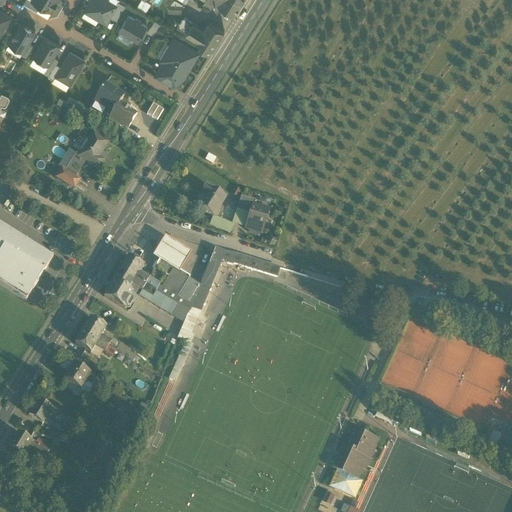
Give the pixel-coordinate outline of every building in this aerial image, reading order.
[(32,0),(31,0),(25,0),(23,4),(37,12),(41,6),(32,0)] [(58,0),(32,0),(41,6),(52,12),(58,0)] [(106,23),(110,17),(116,6),(105,0),(91,0),(85,11),(99,19),(106,23)] [(141,0),(137,8),(146,13),(151,4),(144,0),(141,0)] [(203,5),(217,14),(220,8),(210,2),(210,1),(207,0),(206,0),(205,2),(203,5)] [(234,16),(241,4),(234,0),(211,0),(210,1),(210,2),(220,8),(234,16)] [(118,2),(116,6),(110,17),(116,21),(125,6),(118,2)] [(167,12),(180,13),(180,3),(167,3),(167,12)] [(41,6),(37,12),(47,18),(52,12),(41,6)] [(0,36),(11,17),(0,10),(0,36)] [(99,19),(85,11),(82,17),(96,25),(99,19)] [(135,19),(129,15),(120,30),(126,34),(125,35),(131,38),(131,37),(138,41),(147,26),(140,22),(141,21),(135,18),(135,19)] [(177,27),(187,33),(193,23),(183,17),(177,27)] [(161,24),(155,21),(147,33),(153,36),(161,24)] [(200,47),(209,52),(211,48),(213,49),(224,31),(209,21),(204,29),(193,23),(187,33),(202,43),(200,47)] [(9,44),(23,52),(28,43),(35,32),(21,23),(9,44)] [(60,46),(46,38),(34,58),(48,66),(53,57),(60,46)] [(156,75),(177,88),(187,73),(185,71),(187,68),(189,69),(198,53),(174,39),(162,60),(164,62),(156,75)] [(21,55),(26,58),(33,46),(28,43),(23,52),(21,55)] [(56,76),(70,85),(85,61),(70,52),(61,68),(56,76)] [(58,60),(53,57),(48,66),(44,73),(49,76),(56,65),(58,60)] [(49,77),(54,80),(56,76),(61,68),(56,65),(49,76),(49,77)] [(113,111),(112,114),(113,115),(119,106),(123,98),(104,86),(94,103),(106,110),(107,108),(113,111)] [(0,113),(0,108),(2,105),(3,105),(5,105),(7,104),(10,99),(9,96),(8,95),(2,92),(0,95),(0,113)] [(146,115),(152,119),(158,108),(153,105),(146,115)] [(132,114),(119,106),(113,115),(112,114),(107,121),(111,123),(122,130),(132,114)] [(163,111),(158,108),(152,119),(156,121),(163,111)] [(107,129),(122,136),(125,131),(122,130),(111,123),(107,129)] [(79,158),(99,170),(103,162),(98,159),(108,144),(93,135),(79,158)] [(56,179),(73,190),(79,181),(61,170),(56,179)] [(212,218),(213,218),(213,217),(225,199),(210,189),(210,190),(205,187),(200,195),(205,198),(198,209),(212,218)] [(241,197),(236,211),(250,216),(252,208),(253,208),(255,201),(241,197)] [(246,229),(262,234),(268,213),(253,208),(252,208),(250,216),(246,229)] [(246,229),(250,216),(236,211),(232,225),(246,229)] [(209,226),(230,234),(233,226),(213,217),(213,218),(212,218),(209,226)] [(0,225),(0,286),(26,302),(53,258),(0,225)] [(165,239),(152,259),(178,274),(190,255),(165,239)] [(199,288),(190,308),(200,312),(221,263),(221,261),(224,254),(215,250),(199,288)] [(240,258),(224,254),(221,261),(227,263),(226,264),(232,266),(232,265),(238,266),(240,258)] [(120,271),(135,280),(139,275),(143,267),(128,258),(120,271)] [(269,266),(240,258),(238,266),(267,275),(269,266)] [(188,312),(188,313),(199,288),(188,281),(189,278),(160,260),(156,267),(151,276),(151,277),(162,283),(156,293),(188,312)] [(279,269),(269,266),(267,275),(276,278),(279,269)] [(128,292),(132,286),(135,280),(120,271),(112,284),(127,293),(128,292)] [(148,280),(139,275),(135,280),(145,286),(149,281),(148,280)] [(146,286),(156,293),(162,283),(151,277),(148,280),(149,281),(145,286),(146,286)] [(145,286),(135,280),(132,286),(141,292),(142,292),(146,286),(145,286)] [(132,295),(128,292),(127,293),(112,284),(108,290),(106,290),(104,292),(105,295),(103,297),(125,310),(129,302),(127,301),(132,295)] [(138,297),(183,324),(188,312),(156,293),(146,286),(142,292),(141,292),(138,297)] [(197,320),(200,312),(190,308),(187,315),(197,320)] [(187,315),(180,331),(191,335),(197,320),(187,315)] [(91,319),(83,332),(98,342),(102,336),(107,328),(91,319)] [(190,346),(194,336),(191,335),(180,331),(177,340),(185,343),(190,346)] [(95,347),(98,342),(83,332),(75,345),(91,354),(95,347)] [(102,336),(98,342),(108,348),(112,341),(102,336)] [(108,348),(107,348),(114,352),(119,345),(112,341),(108,348)] [(107,348),(108,348),(98,342),(95,347),(105,353),(107,348)] [(185,343),(168,381),(175,384),(192,347),(185,343)] [(112,357),(114,352),(107,348),(105,353),(112,357)] [(58,368),(67,374),(72,365),(71,364),(71,363),(65,360),(58,368)] [(80,391),(85,382),(90,375),(73,365),(72,365),(67,374),(63,381),(65,382),(74,388),(80,391)] [(62,387),(71,392),(74,388),(65,382),(62,387)] [(90,385),(85,382),(80,391),(84,393),(86,394),(89,394),(92,389),(90,385)] [(80,391),(74,388),(71,392),(81,398),(84,393),(80,391)] [(63,428),(68,420),(38,401),(28,416),(42,425),(44,423),(47,418),(63,428)] [(375,419),(397,428),(399,423),(378,413),(375,419)] [(47,418),(44,423),(60,432),(63,428),(47,418)] [(68,420),(63,428),(67,430),(72,422),(68,420)] [(495,449),(507,455),(510,448),(511,448),(511,427),(506,425),(501,436),(495,449)] [(60,440),(63,436),(54,430),(50,437),(60,440)] [(495,449),(501,436),(493,432),(487,445),(495,449)] [(335,470),(356,479),(362,465),(366,467),(377,441),(358,433),(355,440),(353,439),(351,443),(353,444),(350,450),(345,448),(342,454),(340,453),(338,458),(340,459),(335,470)] [(9,450),(23,458),(29,449),(35,453),(40,446),(37,445),(19,434),(9,450)] [(35,453),(46,460),(54,447),(41,439),(37,445),(40,446),(35,453)] [(363,483),(337,471),(329,489),(355,500),(363,483)] [(327,494),(323,504),(331,507),(335,497),(327,494)]
